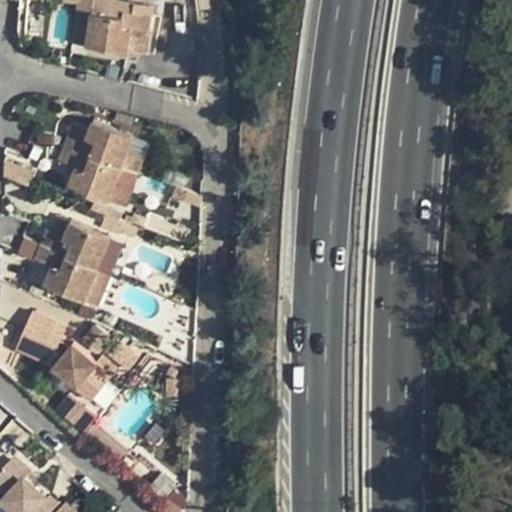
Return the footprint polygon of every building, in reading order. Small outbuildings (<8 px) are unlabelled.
[(107,13),(90,10),(88,25),(85,40),(125,47),(128,28),(145,30),(147,13),(119,9),(118,14),(107,13)] [(77,39),(85,40),(88,25),(79,24),(77,39)] [(133,132),(92,117),(86,135),(70,129),(59,159),(76,165),(70,182),(109,196),(115,180),(120,165),(133,132)] [(137,171),(120,165),(115,180),(131,186),(137,171)] [(71,218),(59,213),(51,230),(64,235),(71,218)] [(111,235),(71,218),(64,235),(51,230),(47,229),(35,257),(52,264),(44,282),(84,298),(97,267),(111,235)] [(111,235),(97,267),(108,272),(122,239),(111,235)] [(97,267),(84,298),(95,303),(108,272),(97,267)] [(66,324),(31,309),(15,346),(53,361),(76,379),(75,382),(90,395),(108,371),(93,360),(94,357),(72,338),(65,347),(58,342),(66,324)] [(63,417),(82,430),(93,416),(74,402),(63,417)] [(114,444),(102,457),(112,467),(124,454),(114,444)] [(63,511),(57,506),(53,510),(42,499),(38,503),(15,483),(24,473),(7,458),(0,466),(0,497),(2,499),(0,501),(0,511),(63,511)] [(141,492),(157,511),(181,511),(189,505),(163,474),(141,492)]
